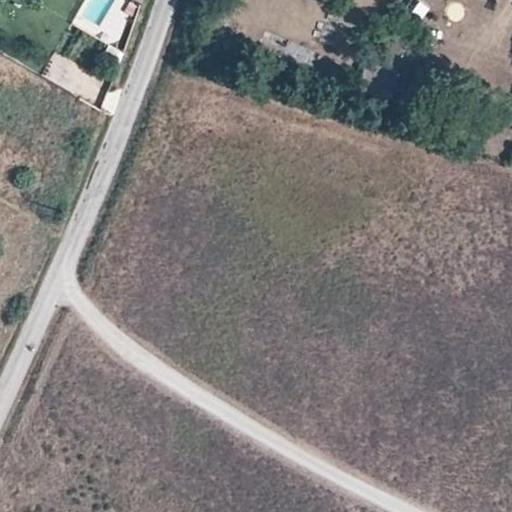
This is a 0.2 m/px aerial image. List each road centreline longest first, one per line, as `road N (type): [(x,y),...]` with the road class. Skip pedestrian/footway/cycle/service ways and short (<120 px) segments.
road 1 (residential): [(167,0),(109,161),(0,412)]
road 2 (track): [(58,280),(115,333),(217,406),(403,511)]
